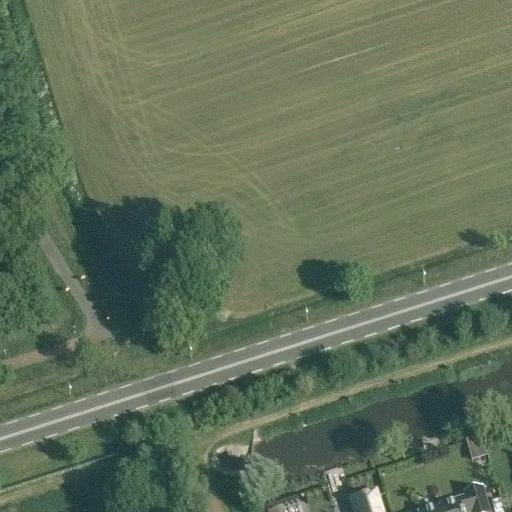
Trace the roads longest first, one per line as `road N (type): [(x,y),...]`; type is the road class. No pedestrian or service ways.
road 1 (primary): [(511,280),(0,441)]
road 2 (unclassified): [(103,331),(16,179),(0,129)]
